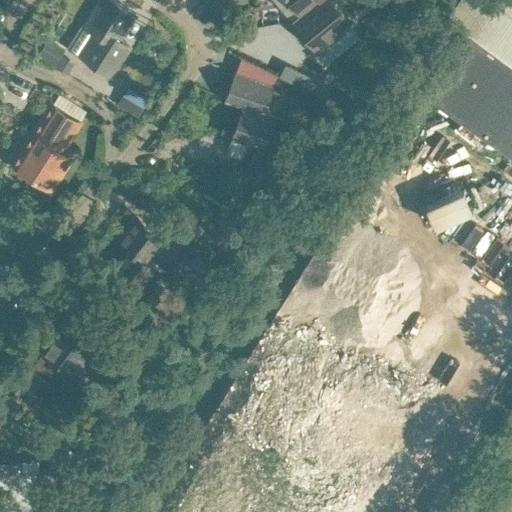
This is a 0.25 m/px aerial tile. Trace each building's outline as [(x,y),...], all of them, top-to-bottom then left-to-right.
[(136,13),(116,0),(101,0),(86,25),(96,31),(81,54),(112,73),(130,45),(120,38),(136,13)] [(292,0),(302,12),(317,0),(292,0)] [(350,23),(330,0),(317,0),(302,12),(295,18),(320,49),(350,23)] [(511,60),(465,27),(423,86),(511,149),(511,60)] [(49,39),(39,55),(51,63),(61,46),(49,39)] [(61,53),(54,65),(67,72),(74,61),(61,53)] [(243,57),(226,99),(266,111),(278,75),(243,57)] [(128,83),(122,91),(142,105),(148,97),(128,83)] [(82,120),(53,101),(13,162),(53,187),(73,155),(63,149),(82,120)] [(295,102),(289,117),(302,122),(308,107),(295,102)] [(270,132),(275,118),(232,103),(224,127),(234,131),(232,135),(249,141),(244,157),(268,165),(279,135),(270,132)] [(224,165),(218,189),(235,193),(233,201),(244,204),(250,179),(239,177),(241,169),(224,165)] [(466,187),(426,198),(432,221),(473,210),(466,187)] [(166,237),(137,215),(119,239),(128,246),(147,261),(148,260),(166,237)] [(218,220),(211,232),(224,239),(231,227),(218,220)] [(157,267),(148,260),(147,261),(128,246),(110,270),(139,292),(157,267)] [(180,257),(168,273),(186,287),(198,271),(180,257)] [(47,349),(37,363),(65,384),(91,350),(124,374),(138,355),(114,338),(108,346),(97,338),(103,330),(72,307),(43,347),(47,349)] [(50,402),(22,383),(13,395),(41,415),(50,402)] [(5,449),(0,449),(0,510),(40,509),(38,471),(14,472),(14,465),(11,465),(11,455),(5,456),(5,449)]
